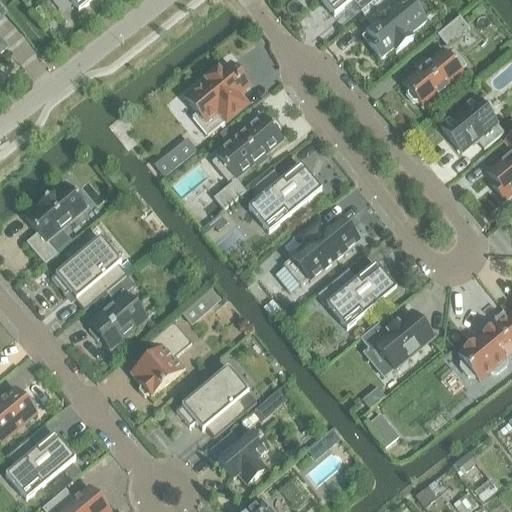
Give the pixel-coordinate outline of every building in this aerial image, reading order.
[(378,0),(318,0),(330,14),(347,0),(348,0),(360,15),(378,0)] [(426,25),(407,2),(409,0),(384,0),(363,18),(372,29),(365,35),(372,44),(368,48),(380,63),(393,52),(396,56),(413,42),(410,38),(426,25)] [(448,53),(470,35),(460,23),(438,41),(448,53)] [(423,112),(464,78),(460,73),(466,68),(453,53),(448,58),(444,53),(428,66),(425,62),(415,71),(418,74),(402,87),(407,93),(407,99),(412,106),(418,106),(423,112)] [(247,108),(238,98),(249,90),(231,67),(221,76),(218,72),(204,83),(207,87),(187,104),(197,116),(192,120),(207,139),(225,125),(226,126),(247,108)] [(502,138),(494,129),(494,128),(490,123),(490,117),(485,110),(479,109),(474,104),(441,131),(461,156),(476,143),(484,153),(502,138)] [(235,183),(283,144),(279,138),(279,131),(274,125),(268,125),(263,119),(215,158),(217,161),(212,165),(228,185),(233,180),(235,183),(213,201),(223,213),(245,195),(235,183)] [(226,145),(237,135),(231,128),(220,137),(226,145)] [(511,137),(504,144),(511,153),(511,154),(487,175),(495,186),(491,189),(503,204),(511,196),(511,137)] [(173,153),(165,159),(164,166),(169,171),(175,172),(183,165),(184,158),(179,153),(173,153)] [(288,221),(321,193),(304,173),(286,188),(274,173),(250,192),(259,203),(248,212),(264,231),(283,215),(288,221)] [(46,245),(87,212),(66,187),(25,221),(37,236),(26,246),(45,268),(57,258),(46,245)] [(214,230),(224,222),(222,220),(219,217),(206,228),(201,233),(205,238),(214,230)] [(359,245),(339,220),(326,229),(319,220),(294,240),(301,249),(289,259),(290,261),(282,267),(299,289),(307,283),(309,284),(359,245)] [(127,279),(118,268),(121,266),(100,241),(51,282),(65,298),(69,295),(75,302),(74,303),(84,315),(127,279)] [(363,320),(396,293),(379,272),(361,287),(349,272),(316,299),(326,311),(327,310),(342,328),(358,314),(363,320)] [(147,323),(125,297),(135,289),(127,279),(107,296),(114,305),(88,327),(92,331),(88,334),(97,344),(101,342),(110,353),(147,323)] [(211,293),(210,294),(182,318),(191,329),(219,306),(220,305),(211,293)] [(394,373),(433,341),(412,316),(388,335),(380,326),(360,342),(368,351),(362,356),(383,382),(394,373)] [(511,356),(511,324),(509,320),(496,330),(495,328),(458,358),(461,363),(460,363),(460,370),(468,379),(474,380),(475,379),(479,384),(489,375),(490,376),(497,376),(506,369),(507,362),(506,361),(511,356)] [(173,326),(148,347),(156,356),(130,377),(140,389),(138,394),(143,400),(149,399),(151,401),(185,372),(175,361),(191,347),(173,326)] [(247,414),(239,403),(248,395),(228,370),(181,409),(182,410),(176,415),(189,430),(195,426),(202,434),(205,431),(214,442),(247,414)] [(0,445),(1,446),(36,417),(16,392),(1,405),(0,404),(0,445)] [(257,428),(271,417),(262,407),(249,418),(257,428)] [(399,440),(388,428),(378,436),(375,438),(380,444),(385,451),(388,449),(399,440)] [(333,444),(336,442),(330,434),(327,437),(320,443),(326,450),(333,444)] [(257,463),(269,453),(253,435),(240,446),(232,437),(211,455),(218,464),(217,465),(233,483),(238,479),(247,490),(266,474),(257,463)] [(42,490),(75,463),(58,442),(40,457),(28,442),(5,461),(14,471),(5,479),(22,498),(38,485),(42,490)] [(468,456),(452,469),(460,480),(477,467),(468,456)] [(75,468),(65,476),(72,484),(81,476),(75,468)] [(107,511),(89,491),(74,503),(65,492),(42,511),(107,511)]
